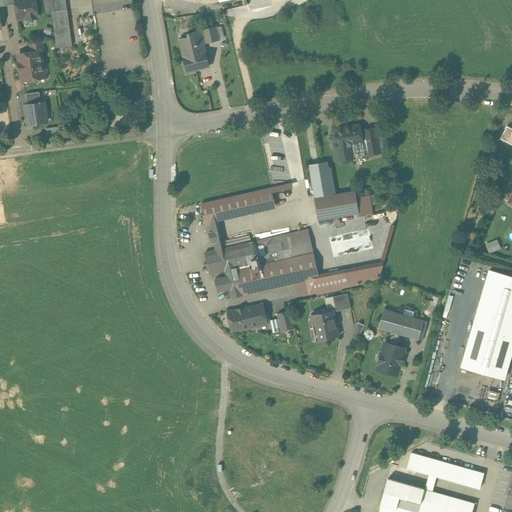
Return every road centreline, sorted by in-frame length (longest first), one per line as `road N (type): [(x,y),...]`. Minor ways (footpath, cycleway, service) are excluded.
road 1 (residential): [(163,132),(164,246),(188,315),(234,360),(369,402)]
road 2 (residential): [(511,97),(415,89),(163,132)]
road 3 (residential): [(511,442),(369,402)]
road 4 (residential): [(163,132),(19,152)]
road 5 (residential): [(146,0),(163,132)]
